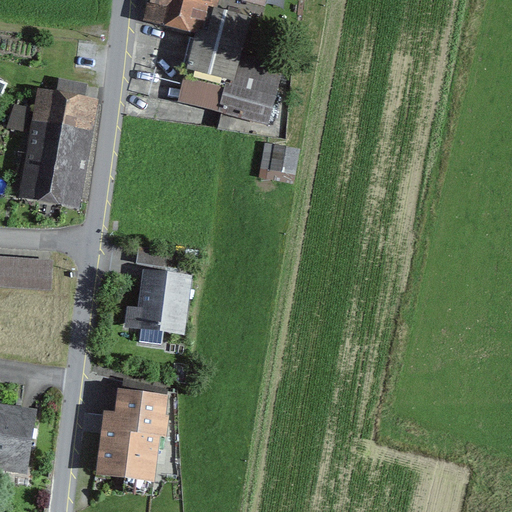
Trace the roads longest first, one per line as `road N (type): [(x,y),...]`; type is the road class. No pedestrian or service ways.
road 1 (unclassified): [(57,511),(92,244)]
road 2 (unclassified): [(92,244),(122,0)]
